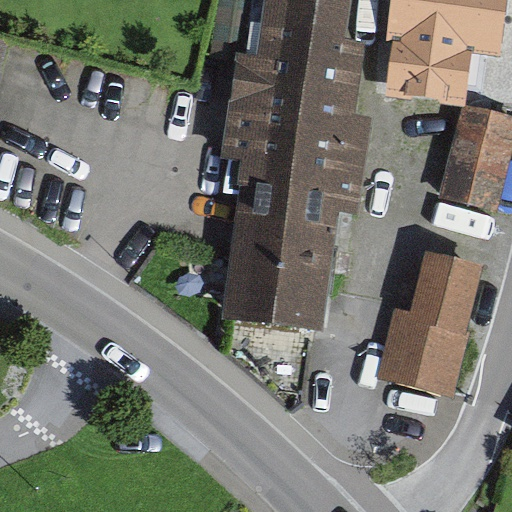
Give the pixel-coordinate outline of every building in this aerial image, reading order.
[(356,127),(366,52),(345,49),(351,1),(346,0),(262,0),(254,62),(234,59),(221,160),(237,162),(234,186),(245,187),(242,206),(338,218),(340,204),(368,207),(378,130),(356,127)] [(380,38),(381,0),(358,0),(357,37),(380,38)] [(510,0),(398,0),(394,36),(417,39),(449,43),(505,49),(510,0)] [(391,96),(466,104),(471,61),(447,58),(449,43),(417,39),(415,54),(396,52),(391,96)] [(0,98),(13,46),(0,42),(0,98)] [(511,168),(511,121),(468,111),(446,201),(500,215),(511,168)] [(325,332),(338,218),(242,206),(226,320),(325,332)] [(486,276),(424,261),(411,312),(402,310),(385,378),(457,395),(486,276)]
